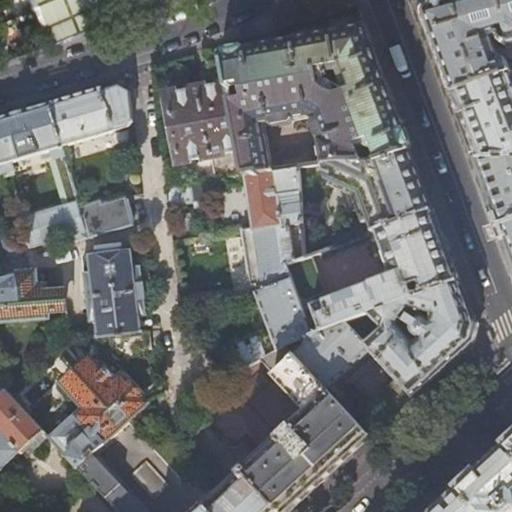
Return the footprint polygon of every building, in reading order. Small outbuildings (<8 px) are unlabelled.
[(69,38),(119,16),(111,0),(47,27),(53,45),(69,38)] [(111,0),(119,16),(136,9),(153,0),(111,0)] [(511,0),(461,0),(423,11),(434,39),(454,94),(509,73),(505,62),(504,60),(500,59),(497,59),(490,39),(498,36),(501,44),(504,46),(505,42),(506,42),(507,44),(511,42),(511,0)] [(373,144),(380,162),(411,150),(365,27),(320,36),(223,55),(224,60),(246,176),(274,172),(265,127),(311,118),(319,121),(323,141),(320,142),(319,145),(324,166),(324,165),(364,163),(358,149),(373,144)] [(246,176),(224,60),(208,63),(213,87),(199,89),(166,96),(180,165),(205,160),(208,181),(246,176)] [(511,79),(509,73),(454,94),(469,135),(478,160),(511,158),(511,79)] [(74,98),(50,105),(63,148),(130,129),(134,124),(129,92),(120,88),(103,93),(100,90),(74,98)] [(16,116),(0,120),(0,167),(13,164),(63,148),(50,105),(16,116)] [(422,179),(411,150),(380,162),(378,162),(364,163),(324,165),(326,181),(360,195),(374,233),(375,233),(382,230),(434,211),(422,179)] [(511,158),(478,160),(500,219),(511,251),(511,158)] [(274,172),(246,176),(255,231),(245,232),(252,287),(257,287),(257,292),(273,338),(266,339),(262,338),(223,352),(230,375),(260,360),(285,346),(307,339),(313,337),(306,317),(288,266),(308,259),(302,205),(288,207),(280,204),(279,197),(300,195),(298,169),(274,172)] [(166,187),(169,208),(205,203),(202,182),(166,187)] [(81,209),(90,240),(133,227),(124,201),(99,209),(98,204),(81,209)] [(22,220),(31,249),(66,239),(69,246),(83,241),(81,234),(84,233),(76,204),(22,220)] [(434,211),(382,230),(375,233),(377,239),(390,274),(387,279),(313,307),(315,314),(306,317),(313,337),(346,324),(369,316),(369,315),(460,281),(448,248),(434,211)] [(94,337),(121,334),(142,332),(140,317),(147,316),(140,268),(134,269),(132,251),(84,258),(94,337)] [(0,283),(29,274),(25,260),(0,267),(0,283)] [(29,274),(0,283),(0,322),(47,320),(48,317),(48,313),(66,311),(65,291),(47,293),(47,287),(45,287),(43,274),(37,275),(36,274),(35,275),(34,272),(29,274)] [(448,365),(474,341),(477,327),(469,304),(460,281),(369,315),(383,330),(366,346),(346,324),(313,337),(307,339),(308,342),(305,348),(295,357),(327,392),(371,351),(396,378),(367,406),(383,424),(397,412),(448,365)] [(142,332),(121,334),(123,349),(152,346),(151,331),(142,332)] [(295,357),(285,346),(260,360),(303,404),(304,403),(310,410),(246,469),(244,466),(240,469),(279,511),(288,511),(329,475),(369,437),(328,393),(327,392),(295,357)] [(48,439),(77,470),(93,455),(147,404),(123,376),(115,384),(112,381),(116,377),(108,367),(104,371),(93,359),(66,385),(86,407),(85,411),(78,417),(76,414),(48,439)] [(237,394),(247,404),(270,383),(259,372),(237,394)] [(47,438),(7,395),(0,402),(0,471),(19,454),(21,456),(28,449),(31,452),(47,438)] [(456,493),(435,511),(511,511),(511,441),(504,448),(456,493)] [(146,511),(93,455),(77,470),(116,511),(279,511),(240,469),(237,473),(239,476),(200,511),(146,511)] [(132,478),(153,500),(164,490),(143,467),(132,478)]
